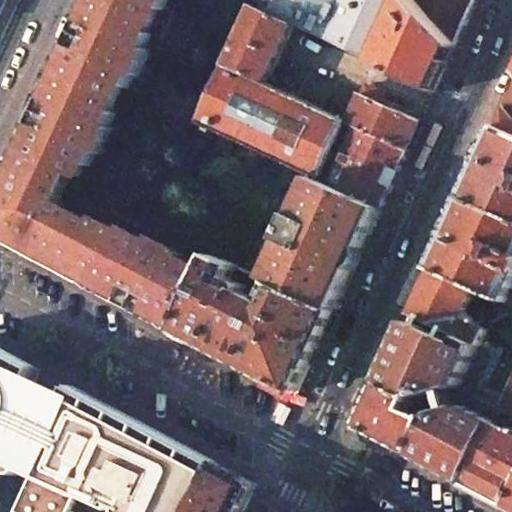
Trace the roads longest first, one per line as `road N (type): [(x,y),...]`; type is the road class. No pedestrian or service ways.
road 1 (tertiary): [(511,18),(313,452)]
road 2 (unclassified): [(0,287),(313,452)]
road 3 (residential): [(0,131),(60,0)]
road 4 (unclassified): [(313,452),(420,511)]
